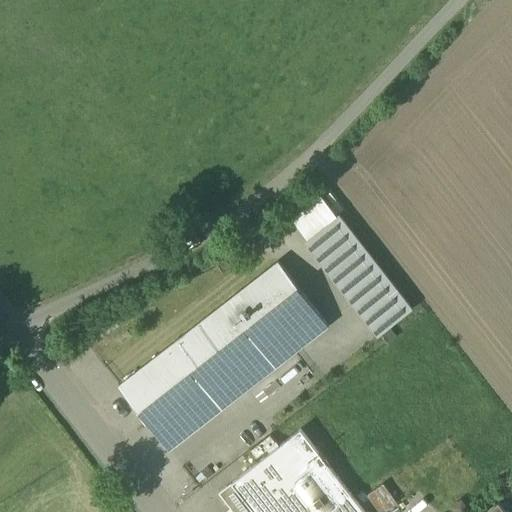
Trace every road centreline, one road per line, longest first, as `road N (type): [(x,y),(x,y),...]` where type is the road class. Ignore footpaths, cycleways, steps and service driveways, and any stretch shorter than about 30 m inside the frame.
road 1 (residential): [(452,0),(257,199),(12,326)]
road 2 (residential): [(12,326),(163,511)]
